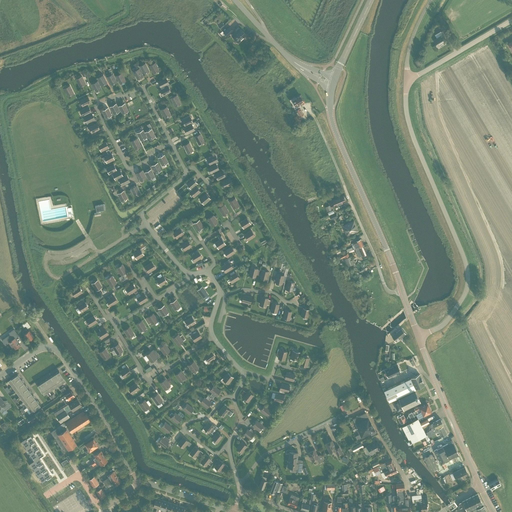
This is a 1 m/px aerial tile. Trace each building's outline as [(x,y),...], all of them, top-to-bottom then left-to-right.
[(224,33),(227,36),(233,31),(230,27),(224,33)] [(246,35),(241,29),(236,34),(235,33),(232,35),(238,42),(246,35)] [(448,42),(446,37),(448,36),(445,30),(442,32),(443,34),(434,40),(438,46),(443,43),(444,44),(448,42)] [(149,65),(149,66),(153,74),(160,71),(155,62),(149,65)] [(146,63),(139,66),(144,74),(150,71),(146,63)] [(139,69),(133,72),(138,80),(144,77),(139,69)] [(122,73),(116,76),(120,84),(126,81),(122,73)] [(113,74),(107,77),(111,84),(117,81),(113,74)] [(102,86),(108,83),(104,75),(97,78),(102,86)] [(82,76),(76,79),(80,87),(86,84),(82,76)] [(166,78),(158,82),(161,88),(169,84),(166,78)] [(98,81),(92,84),(96,92),(102,89),(98,81)] [(169,85),(160,90),(163,96),(172,92),(169,85)] [(70,86),(64,89),(68,97),(74,94),(70,86)] [(171,98),(174,104),(175,107),(181,103),(177,95),(171,98)] [(305,103),(300,95),(293,99),(293,98),(290,99),(295,109),(305,103)] [(80,100),(82,104),(83,107),(91,102),(88,96),(80,100)] [(125,103),(119,106),(122,114),(129,111),(125,103)] [(120,111),(116,104),(110,107),(114,114),(120,111)] [(89,106),(80,110),(83,116),(92,112),(89,106)] [(167,107),(161,110),(165,118),(171,115),(167,107)] [(108,108),(102,111),(106,118),(112,115),(108,108)] [(97,120),(96,118),(95,118),(92,113),(84,117),(87,123),(93,120),(94,122),(97,120)] [(190,116),(182,120),(185,126),(193,122),(190,116)] [(97,123),(89,127),(92,133),(100,129),(97,123)] [(192,124),(184,128),(187,135),(195,130),(192,124)] [(152,129),(146,132),(149,140),(155,137),(152,129)] [(143,130),(137,133),(141,141),(147,138),(143,130)] [(201,133),(194,137),(199,145),(205,142),(201,133)] [(137,139),(131,142),(135,149),(141,146),(137,139)] [(105,149),(108,148),(109,148),(106,141),(98,145),(102,151),(105,149)] [(190,142),(183,145),(187,154),(194,150),(190,142)] [(112,153),(111,153),(108,155),(104,157),(108,163),(115,159),(112,153)] [(164,155),(158,158),(162,165),(168,162),(164,155)] [(216,155),(207,159),(211,165),(219,161),(216,155)] [(158,162),(152,166),(155,173),(162,170),(158,162)] [(217,163),(208,167),(212,174),(220,169),(217,163)] [(114,164),(107,168),(110,174),(117,170),(114,164)] [(151,169),(145,172),(149,180),(155,176),(151,169)] [(120,170),(113,174),(116,180),(123,176),(120,170)] [(140,181),(146,177),(143,170),(136,173),(140,181)] [(223,170),(215,174),(218,180),(226,176),(223,170)] [(127,176),(120,179),(123,185),(130,182),(127,176)] [(231,177),(222,182),(226,188),(234,184),(231,177)] [(191,189),(195,186),(198,184),(193,178),(187,184),(191,189)] [(131,194),(133,193),(134,196),(140,193),(137,185),(130,188),(131,189),(129,191),(131,194)] [(196,187),(190,192),(194,197),(201,192),(196,187)] [(124,190),(118,194),(121,201),(128,198),(124,190)] [(206,194),(200,199),(204,204),(211,199),(206,194)] [(334,203),(331,204),(332,207),(346,202),(343,196),(332,200),(334,203)] [(237,207),(236,206),(239,205),(235,198),(229,202),(234,209),(237,207)] [(226,214),(229,212),(225,205),(219,208),(222,215),(225,213),(226,214)] [(214,224),(215,225),(218,223),(214,215),(208,219),(211,225),(214,224)] [(243,225),(242,226),(244,229),(251,224),(247,218),(241,222),(243,225)] [(200,228),(201,229),(204,227),(200,220),(193,223),(197,230),(200,228)] [(354,221),(343,226),(347,236),(358,231),(354,221)] [(173,233),(175,236),(176,235),(178,238),(184,234),(180,228),(173,233)] [(246,238),(247,237),(249,240),(255,236),(251,230),(244,235),(246,238)] [(222,238),(222,239),(216,243),(217,245),(217,246),(219,249),(226,244),(222,238)] [(354,249),(363,245),(361,239),(356,241),(353,243),(355,247),(353,248),(354,249)] [(183,248),(184,247),(185,250),(192,246),(188,240),(181,245),(183,248)] [(357,249),(356,249),(359,257),(361,257),(367,254),(364,246),(357,249)] [(226,254),(227,254),(229,257),(235,252),(231,247),(224,252),(226,254)] [(135,257),(136,256),(138,259),(144,255),(140,249),(133,254),(135,257)] [(197,250),(192,253),(193,255),(191,256),(193,259),(194,259),(196,261),(202,257),(198,251),(198,252),(197,250)] [(348,253),(344,255),(346,259),(345,259),(348,266),(353,264),(350,256),(350,257),(348,253)] [(224,270),(225,269),(227,272),(233,268),(229,262),(228,260),(224,263),(225,265),(222,267),(224,270)] [(148,273),(156,268),(152,262),(152,263),(146,266),(145,267),(148,273)] [(123,264),(117,268),(121,275),(127,272),(123,264)] [(258,275),(260,269),(251,267),(249,275),(252,275),(252,276),(256,277),(256,274),(258,275)] [(267,279),(269,272),(260,269),(259,275),(261,275),(260,278),(263,279),(264,278),(267,279)] [(230,280),(231,280),(233,282),(239,278),(236,272),(228,277),(230,280)] [(276,281),(279,282),(279,283),(282,284),(283,282),(285,282),(286,279),(286,276),(278,274),(276,281)] [(105,277),(106,279),(111,287),(117,283),(112,276),(110,277),(109,275),(105,277)] [(158,283),(159,283),(161,286),(167,282),(164,276),(156,280),(158,283)] [(95,283),(92,284),(96,291),(102,287),(98,280),(95,282),(95,283)] [(295,283),(288,281),(286,289),(293,291),(295,283)] [(137,290),(133,284),(130,286),(129,283),(125,286),(127,288),(126,289),(129,295),(137,290)] [(73,294),(74,294),(76,296),(82,292),(79,286),(71,291),(73,294)] [(202,287),(197,290),(204,298),(208,295),(202,287)] [(143,295),(140,296),(137,298),(139,301),(140,301),(141,304),(148,300),(144,294),(143,295)] [(244,299),(243,302),(250,304),(252,297),(244,295),(243,299),(244,299)] [(114,296),(113,297),(107,301),(111,306),(118,302),(114,296)] [(270,300),(268,300),(269,299),(262,297),(260,304),(263,305),(263,306),(266,307),(267,305),(269,305),(270,300)] [(178,308),(177,308),(180,306),(176,299),(170,303),(171,303),(173,306),(175,310),(178,308)] [(79,314),(82,312),(89,308),(85,302),(83,300),(80,302),(81,304),(78,307),(79,308),(76,310),(79,314)] [(273,303),(270,311),(273,312),(273,313),(277,314),(277,312),(279,304),(273,303)] [(159,310),(162,314),(163,316),(166,314),(165,313),(168,312),(164,305),(158,309),(159,310)] [(305,316),(308,317),(310,310),(303,308),(301,316),(304,317),(305,316)] [(287,318),(288,319),(290,319),(292,312),(285,310),(283,318),(286,319),(287,318)] [(145,319),(149,324),(151,323),(152,325),(155,323),(155,322),(158,320),(157,319),(155,316),(154,314),(145,319)] [(91,326),(97,322),(94,316),(86,321),(88,324),(89,323),(91,326)] [(185,321),(187,324),(188,324),(189,327),(196,323),(192,317),(185,321)] [(144,330),(143,329),(146,327),(142,321),(136,324),(141,332),(144,330)] [(132,336),(131,335),(134,333),(130,327),(124,330),(128,338),(132,336)] [(105,328),(100,331),(98,333),(100,336),(100,335),(102,338),(109,334),(105,328)] [(28,331),(26,329),(23,331),(29,340),(34,337),(29,330),(28,331)] [(401,329),(392,336),(396,341),(406,334),(401,329)] [(2,340),(5,345),(9,342),(12,347),(14,346),(16,349),(21,346),(15,338),(18,335),(14,330),(9,333),(10,334),(2,340)] [(193,339),(194,338),(196,341),(202,337),(198,331),(191,336),(193,339)] [(178,345),(183,341),(182,340),(185,338),(181,334),(179,336),(178,334),(175,336),(176,337),(173,339),(178,345)] [(113,347),(110,349),(112,351),(115,355),(117,354),(117,355),(120,353),(121,353),(123,352),(123,351),(119,344),(113,347)] [(163,347),(160,349),(165,355),(170,351),(165,344),(162,346),(163,347)] [(107,358),(107,357),(109,355),(105,349),(99,353),(104,360),(107,358)] [(154,350),(152,352),(152,351),(149,353),(149,354),(147,356),(151,362),(157,358),(156,357),(158,356),(154,350)] [(280,351),(278,358),(285,360),(287,352),(284,351),(283,352),(280,351)] [(294,359),(294,360),(297,361),(300,352),(293,351),(291,358),(294,359)] [(211,352),(204,357),(206,360),(207,359),(209,362),(215,357),(211,352)] [(303,356),(300,365),(307,367),(309,359),(306,358),(306,357),(303,356)] [(196,371),(199,369),(194,362),(188,366),(193,372),(195,370),(196,371)] [(398,365),(385,371),(386,371),(389,377),(388,378),(401,372),(400,372),(397,366),(398,366),(398,365)] [(157,366),(150,372),(153,375),(160,370),(157,366)] [(122,374),(120,375),(122,379),(125,377),(131,373),(127,367),(120,372),(122,374)] [(183,380),(186,378),(181,371),(175,375),(180,381),(182,379),(183,380)] [(54,375),(60,385),(66,381),(60,372),(58,373),(58,372),(54,375)] [(285,379),(288,380),(292,381),(293,378),(294,378),(295,375),(287,372),(285,379)] [(226,381),(225,382),(228,384),(234,377),(228,373),(223,379),(226,381)] [(416,389),(425,385),(419,374),(411,378),(416,389)] [(17,375),(8,381),(12,387),(22,380),(19,376),(18,376),(17,375)] [(55,388),(60,385),(54,375),(48,378),(55,388)] [(50,392),(55,388),(48,378),(43,382),(50,392)] [(416,389),(411,378),(410,379),(384,391),(389,402),(416,389)] [(167,387),(168,388),(171,386),(166,379),(160,383),(164,389),(167,387)] [(16,392),(26,385),(22,380),(12,387),(16,392)] [(50,392),(43,382),(38,385),(44,395),(50,392)] [(135,383),(129,388),(131,391),(133,393),(140,389),(135,383)] [(281,387),(280,390),(280,392),(286,394),(286,392),(288,392),(290,385),(282,384),(281,387)] [(16,392),(20,397),(29,390),(26,385),(16,392)] [(210,391),(215,395),(216,396),(221,391),(215,386),(213,389),(212,388),(210,391)] [(23,402),(33,395),(29,390),(20,397),(23,402)] [(60,398),(62,401),(64,400),(66,404),(72,400),(71,398),(75,396),(75,395),(74,394),(73,394),(71,391),(60,398)] [(254,395),(248,391),(243,397),(246,399),(245,400),(248,402),(254,395)] [(399,399),(399,400),(398,400),(398,399),(393,402),(398,412),(403,409),(402,408),(403,408),(403,409),(420,401),(415,391),(399,399)] [(159,402),(160,403),(163,401),(158,394),(152,398),(157,404),(159,402)] [(275,397),(274,400),(282,402),(284,396),(277,394),(276,397),(275,397)] [(27,408),(37,400),(33,395),(23,402),(27,408)] [(0,396),(0,410),(4,415),(8,412),(6,410),(11,406),(7,400),(4,402),(0,396)] [(207,408),(211,402),(204,397),(202,400),(203,401),(201,403),(207,408)] [(73,411),(82,406),(78,399),(69,405),(68,403),(62,406),(63,407),(54,413),(57,417),(57,416),(61,423),(70,417),(67,412),(72,409),(73,411)] [(37,400),(27,408),(31,413),(41,406),(37,400)] [(146,408),(147,409),(150,407),(145,400),(139,404),(144,410),(146,408)] [(189,414),(194,409),(187,404),(185,406),(185,407),(183,410),(189,414)] [(271,406),(268,404),(266,406),(264,405),(262,408),(263,409),(261,411),(267,416),(271,411),(269,409),(271,406)] [(428,404),(420,408),(422,412),(423,416),(431,412),(428,404)] [(229,410),(224,406),(218,413),(221,415),(222,414),(224,416),(229,410)] [(85,414),(83,411),(66,423),(65,422),(58,426),(59,427),(51,432),(64,453),(69,450),(77,445),(70,434),(91,420),(87,413),(85,414)] [(35,413),(28,418),(30,422),(38,417),(35,413)] [(174,416),(172,419),(177,423),(182,418),(175,413),(173,415),(174,416)] [(357,428),(360,434),(356,436),(357,439),(361,437),(361,438),(370,433),(371,435),(376,433),(366,413),(353,419),(357,428)] [(401,424),(407,421),(403,414),(397,418),(401,424)] [(426,419),(424,415),(418,419),(402,427),(406,435),(404,436),(408,445),(411,443),(427,435),(422,427),(429,423),(427,419),(426,419)] [(433,430),(442,425),(443,425),(440,419),(433,423),(433,424),(431,425),(433,430)] [(255,423),(253,426),(259,431),(264,426),(258,421),(255,424),(255,423)] [(164,425),(162,428),(168,433),(172,427),(165,422),(163,425),(164,425)] [(207,430),(206,431),(209,433),(214,426),(209,422),(204,428),(207,430)] [(442,425),(433,430),(432,430),(428,432),(426,433),(429,437),(435,434),(435,432),(438,431),(441,437),(446,434),(442,425)] [(244,434),(243,434),(249,439),(252,442),(256,436),(254,434),(252,433),(254,431),(251,428),(249,430),(247,429),(246,431),(244,434)] [(215,441),(215,440),(218,442),(223,437),(217,432),(212,439),(215,441)] [(34,460),(30,463),(43,482),(52,476),(39,457),(44,454),(31,434),(22,441),(34,460)] [(167,441),(166,440),(164,439),(162,437),(160,440),(161,440),(159,443),(165,448),(169,442),(168,442),(167,441)] [(189,441),(183,437),(179,443),(181,445),(181,446),(183,448),(189,441)] [(94,439),(85,444),(89,449),(85,452),(86,454),(98,446),(94,439)] [(330,453),(335,451),(337,455),(342,453),(339,447),(336,449),(332,440),(325,444),(330,453)] [(239,451),(240,450),(243,452),(247,446),(242,442),(236,449),(239,451)] [(367,446),(363,448),(368,456),(371,455),(375,452),(375,451),(379,449),(375,442),(367,446)] [(455,458),(454,457),(459,455),(452,442),(434,451),(441,464),(451,458),(452,459),(455,458)] [(361,443),(351,447),(354,452),(363,447),(361,443)] [(192,455),(195,457),(196,456),(199,458),(203,453),(195,446),(190,452),(193,454),(192,455)] [(312,461),(317,459),(319,462),(324,460),(321,454),(318,456),(315,449),(308,453),(312,461)] [(94,455),(97,460),(104,456),(101,451),(94,455)] [(287,467),(288,467),(297,468),(296,472),(302,472),(303,460),(297,460),(298,453),(289,452),(289,460),(288,459),(287,467)] [(431,471),(438,468),(432,454),(424,458),(431,471)] [(206,455),(201,461),(202,462),(202,463),(203,464),(206,466),(208,463),(210,465),(213,462),(211,460),(211,459),(206,455)] [(101,466),(108,461),(104,456),(97,460),(95,462),(89,465),(92,469),(98,466),(96,464),(99,462),(101,466)] [(398,472),(395,466),(392,459),(369,470),(370,473),(374,471),(376,475),(381,473),(383,478),(386,476),(386,477),(398,472)] [(218,468),(217,469),(222,473),(227,467),(225,465),(220,460),(218,463),(217,464),(215,466),(218,468)] [(455,479),(467,473),(465,467),(453,473),(455,479)] [(102,482),(104,485),(117,477),(114,471),(107,475),(109,477),(102,482)] [(263,476),(259,487),(265,490),(268,481),(265,480),(267,478),(263,476)] [(94,477),(89,480),(94,487),(99,484),(94,477)] [(121,482),(117,477),(104,485),(106,487),(112,483),(115,486),(121,482)] [(488,483),(488,484),(492,490),(501,485),(497,479),(488,483)] [(283,483),(274,480),(270,492),(275,493),(276,490),(280,491),(283,483)] [(347,482),(347,485),(349,485),(349,488),(346,488),(346,490),(354,491),(355,482),(347,482)] [(397,504),(398,504),(399,511),(409,511),(409,506),(408,498),(405,498),(404,483),(396,484),(397,504)] [(313,492),(312,492),(312,494),(310,500),(313,500),(315,500),(319,501),(319,496),(319,495),(320,490),(321,488),(317,487),(316,494),(313,494),(313,492)] [(101,499),(106,495),(101,488),(96,492),(101,499)] [(296,508),(299,499),(299,497),(291,494),(290,498),(287,504),(296,508)] [(477,494),(462,502),(459,503),(458,507),(459,509),(458,509),(459,511),(470,511),(483,506),(477,494)] [(422,495),(412,496),(413,499),(419,499),(420,505),(421,505),(421,511),(428,511),(427,505),(428,505),(427,496),(422,496),(422,495)] [(157,511),(159,508),(162,500),(156,498),(153,506),(157,507),(155,511),(157,511)] [(303,499),(301,509),(308,511),(309,505),(305,504),(306,499),(303,499)] [(324,501),(322,511),(330,511),(332,500),(330,499),(329,502),(324,501)] [(168,502),(162,500),(159,508),(163,509),(161,511),(164,511),(165,510),(168,502)] [(173,504),(168,502),(165,510),(168,511),(170,511),(173,504)] [(348,511),(347,503),(343,503),(343,505),(341,505),(341,504),(338,504),(337,505),(337,511),(349,511),(348,511)]
